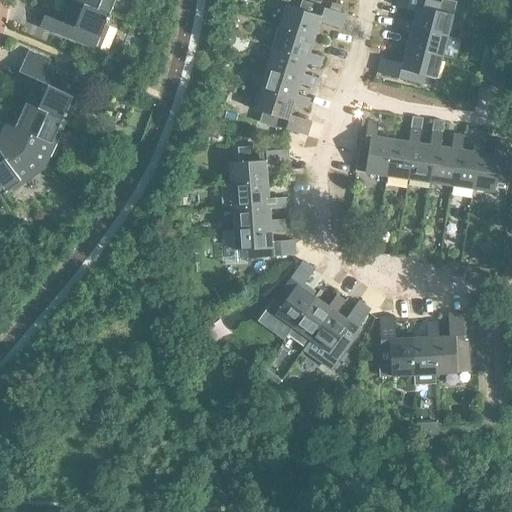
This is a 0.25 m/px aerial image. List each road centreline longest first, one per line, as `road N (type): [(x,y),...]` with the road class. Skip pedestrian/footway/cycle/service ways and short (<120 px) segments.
road 1 (unclassified): [(503,289),(362,276),(310,234),(314,168),(343,89)]
road 2 (unclassified): [(343,89),(377,104),(511,123)]
